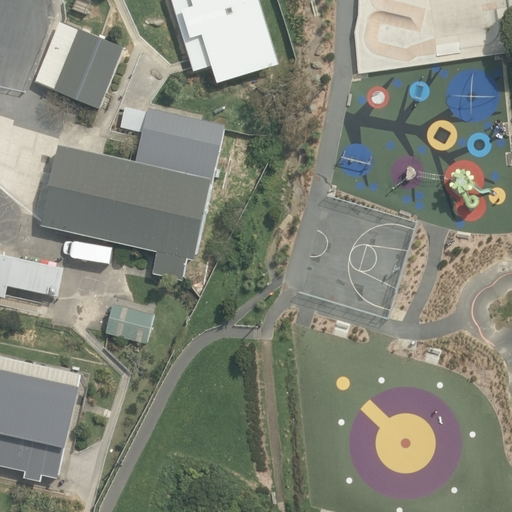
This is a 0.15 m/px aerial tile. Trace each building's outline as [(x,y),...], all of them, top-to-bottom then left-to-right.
[(213,65),(219,81),(282,63),(263,0),(173,0),(193,69),(194,71),(213,65)] [(0,50),(19,13),(0,3),(0,50)] [(59,90),(102,109),(107,96),(109,92),(127,46),(64,20),(38,80),(59,90)] [(225,134),(226,129),(227,123),(151,107),(150,112),(127,107),(126,110),(123,126),(145,131),(138,159),(105,152),(63,143),(61,149),(42,224),(130,243),(151,248),(159,250),(153,272),(162,275),(185,280),(189,257),(198,259),(225,134)] [(10,284),(60,296),(67,266),(0,250),(0,295),(8,297),(10,284)] [(151,345),(159,313),(155,312),(115,302),(107,333),(151,345)] [(45,473),(59,476),(83,378),(85,372),(0,353),(0,462),(26,468),(25,477),(44,480),(45,473)]
